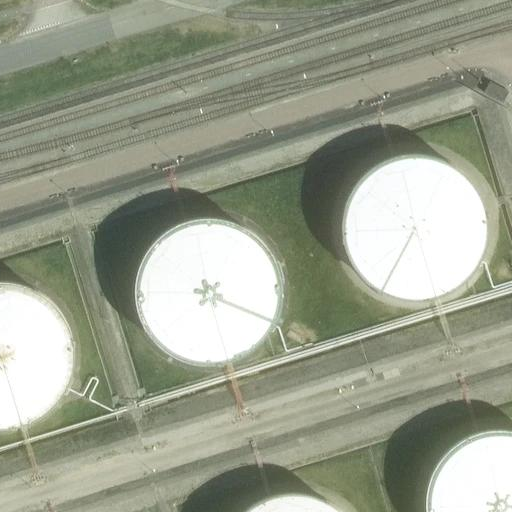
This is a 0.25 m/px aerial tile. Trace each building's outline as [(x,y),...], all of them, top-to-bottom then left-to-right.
[(503,104),(509,93),(490,83),(484,94),(503,104)] [(485,237),(486,225),(485,214),(483,202),(478,192),(472,182),(465,173),(456,165),(446,159),(435,155),(424,152),(412,151),(400,152),(389,155),(378,159),(368,165),(360,173),(352,182),(346,192),(341,202),(339,214),(338,225),(339,237),(341,248),(346,259),(352,269),(360,278),(368,285),(378,291),(389,296),(400,298),(412,299),(424,298),(435,296),(446,291),(456,285),(465,278),(472,269),(478,259),(483,248),(485,237)] [(278,299),(279,288),(278,278),(275,267),(272,257),(266,248),(260,239),(252,232),(243,226),(234,221),(224,217),(213,215),(202,215),(192,216),(181,219),(171,223),(162,229),(154,236),(147,244),(141,253),(136,262),(133,272),(132,283),(132,294),(133,304),(136,315),(141,324),(147,333),(154,341),(162,348),(171,354),(181,358),(192,361),(202,362),(213,361),(224,359),(234,356),(243,351),(252,345),(260,337),(266,329),(272,319),(276,309),(278,299)] [(12,278),(0,277),(0,423),(12,423),(26,419),(40,413),(51,404),(61,392),(68,379),(73,365),(74,350),(73,336),(68,321),(61,308),(51,297),(40,288),(26,281),(12,278)] [(511,511),(511,427),(502,427),(491,427),(479,429),(469,433),(459,438),(450,445),(442,454),(435,463),(430,473),(427,484),(425,495),(425,506),(425,511),(511,511)] [(343,511),(344,511),(334,504),(324,498),(313,494),(302,492),(290,491),(278,493),(267,496),(256,501),(246,508),(242,511),(343,511)]
